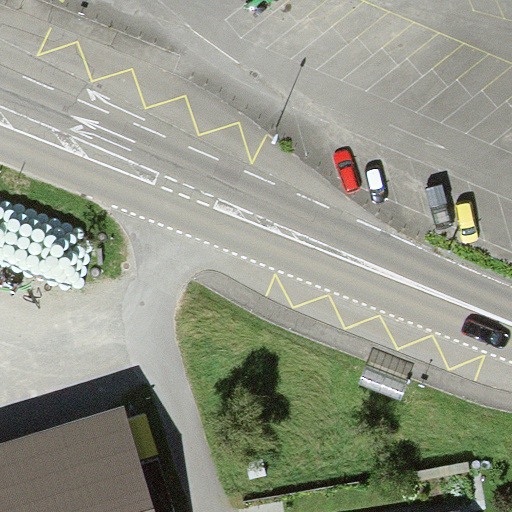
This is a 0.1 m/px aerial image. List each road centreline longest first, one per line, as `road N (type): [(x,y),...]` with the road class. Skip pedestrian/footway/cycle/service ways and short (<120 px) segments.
road 1 (primary): [(0,118),(511,325)]
road 2 (track): [(217,511),(171,368),(155,179)]
road 3 (track): [(171,368),(63,364),(0,345)]
